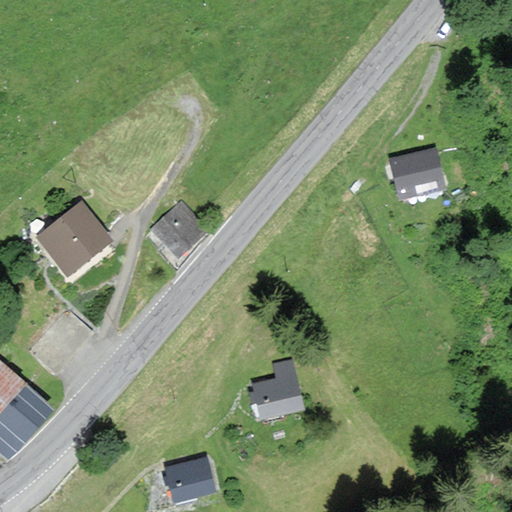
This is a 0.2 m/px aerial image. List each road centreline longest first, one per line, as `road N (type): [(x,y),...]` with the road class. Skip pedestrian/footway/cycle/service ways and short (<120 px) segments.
road 1 (primary): [(0,486),(101,389),(433,0)]
road 2 (track): [(432,1),(439,6),(438,36),(420,87),(328,220),(281,310)]
